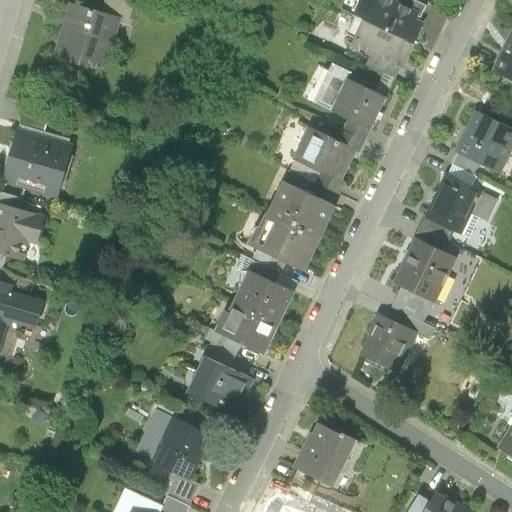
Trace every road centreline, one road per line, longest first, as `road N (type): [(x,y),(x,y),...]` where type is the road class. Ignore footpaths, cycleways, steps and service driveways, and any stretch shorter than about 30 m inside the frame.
road 1 (residential): [(301,363),(474,0)]
road 2 (residential): [(301,363),(511,502)]
road 3 (residential): [(231,511),(301,363)]
